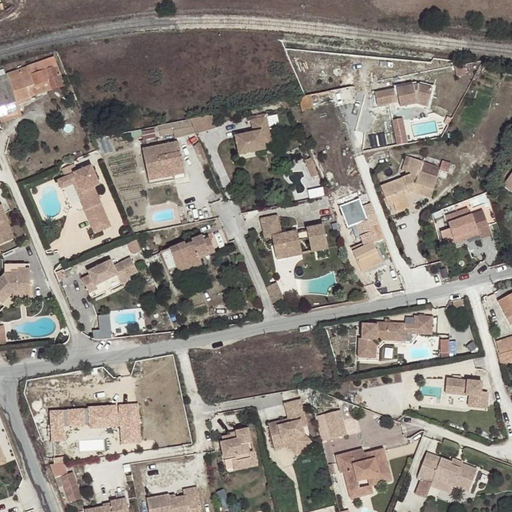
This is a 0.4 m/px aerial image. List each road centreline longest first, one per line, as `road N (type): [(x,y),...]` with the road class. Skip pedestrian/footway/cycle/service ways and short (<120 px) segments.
road 1 (unclassified): [(0,155),(87,358)]
road 2 (unclassified): [(469,283),(277,324)]
road 3 (unclassified): [(469,283),(511,423)]
road 4 (unclassified): [(224,202),(277,324)]
road 5 (unclassified): [(0,395),(48,511)]
